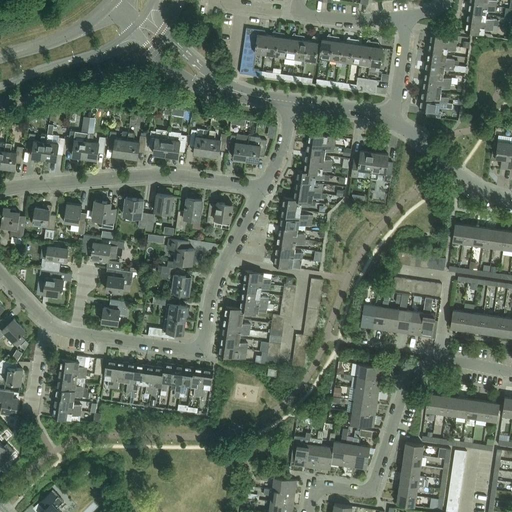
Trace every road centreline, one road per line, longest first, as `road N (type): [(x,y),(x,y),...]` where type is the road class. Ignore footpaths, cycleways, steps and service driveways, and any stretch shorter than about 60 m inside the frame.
road 1 (residential): [(0,190),(153,176),(262,189)]
road 2 (residential): [(438,358),(407,385),(368,484),(325,481),(314,490),(311,511)]
road 3 (residential): [(225,260),(197,346),(75,334)]
road 4 (tertiary): [(136,24),(149,45),(198,82),(272,99)]
road 5 (tertiary): [(272,99),(210,74),(161,31),(136,24)]
road 6 (tertiary): [(0,86),(106,48),(136,24)]
road 7 (tertiary): [(511,201),(473,185),(394,124)]
road 8 (tertiary): [(115,2),(74,32),(0,56)]
